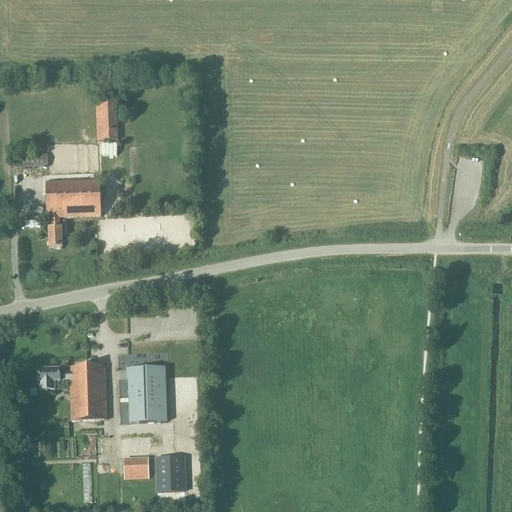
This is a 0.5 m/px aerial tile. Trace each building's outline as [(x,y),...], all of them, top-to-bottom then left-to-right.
[(96,101),(97,143),(117,142),(116,100),(96,101)] [(105,155),(116,155),(116,144),(105,144),(105,155)] [(10,169),(48,169),(47,155),(10,156),(10,169)] [(60,229),(59,219),(101,219),(100,183),(46,184),(47,220),(50,220),(51,230),(49,230),(49,250),(62,250),(62,237),(65,237),(65,229),(60,229)] [(70,382),(71,423),(106,422),(105,369),(69,369),(70,372),(60,372),(60,371),(39,372),(39,384),(40,384),(40,392),(55,392),(54,384),(60,384),(60,382),(70,382)] [(166,424),(165,370),(132,372),(132,380),(129,381),(130,416),(139,416),(139,425),(166,424)] [(36,461),(45,460),(45,452),(35,452),(36,461)] [(157,494),(185,493),(184,459),(156,460),(157,494)] [(124,481),(149,480),(148,460),(124,461),(124,481)]
